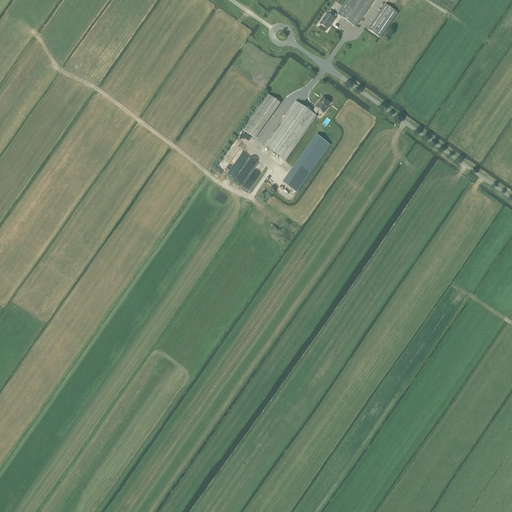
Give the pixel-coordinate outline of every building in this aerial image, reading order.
[(347,0),(337,15),(355,27),(373,0),(347,0)] [(385,5),(368,30),(380,38),(397,14),(385,5)] [(327,14),(320,24),(327,29),(335,19),(327,14)] [(255,139),(280,103),(267,94),(242,130),(255,139)] [(312,113),(296,102),(265,146),(285,161),(316,116),(315,116),(319,111),(321,113),(322,112),(324,113),(328,108),(327,107),(330,103),(328,102),(328,100),(326,99),(325,99),(322,98),(320,101),(320,102),(319,103),(318,103),(315,107),(316,107),(312,113)] [(320,138),(286,185),(296,192),(329,145),(320,138)]
